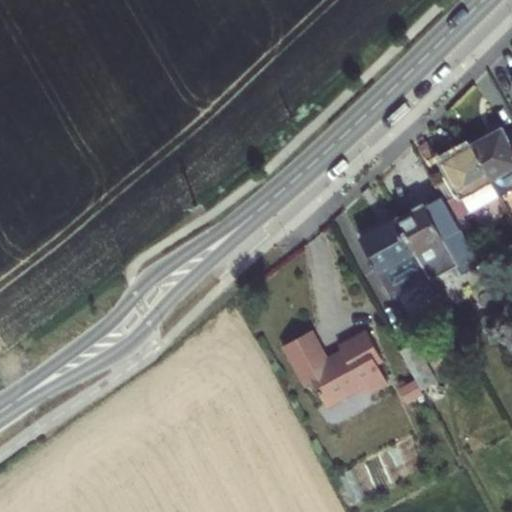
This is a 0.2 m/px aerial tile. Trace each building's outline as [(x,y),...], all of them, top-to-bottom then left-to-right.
[(511,190),(511,131),(506,134),(503,128),(472,145),(500,197),(511,190)] [(500,197),(472,145),(441,162),(445,169),(431,176),(442,196),(447,206),(462,197),(471,213),(500,197)] [(442,196),(426,205),(425,204),(398,218),(432,280),(458,265),(443,239),(460,230),(447,206),(442,196)] [(416,252),(398,218),(361,239),(380,272),(416,252)] [(314,332),(282,351),(305,390),(317,384),(332,409),(368,389),(374,397),(395,385),(367,331),(339,346),(343,352),(330,358),(314,332)] [(437,381),(416,342),(401,350),(422,389),(437,381)] [(430,405),(445,396),(437,381),(422,389),(430,405)]
